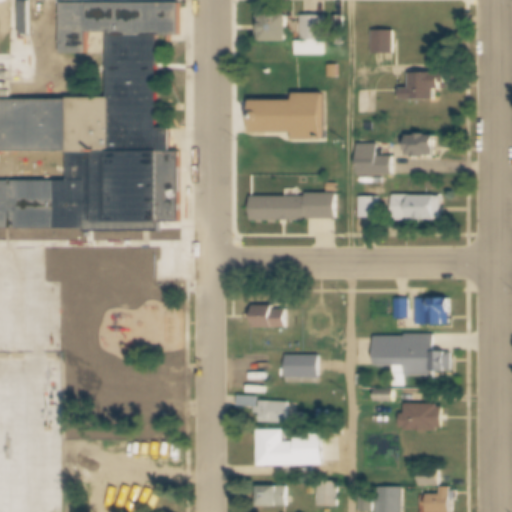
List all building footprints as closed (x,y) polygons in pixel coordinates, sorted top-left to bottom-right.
[(0,102),(113,102),(113,35),(90,35),(89,58),(59,57),(60,4),(184,5),(183,36),(159,36),(159,132),(170,133),(169,154),(181,154),(181,229),(0,228),(0,102)] [(266,39),(261,39),(261,18),(266,18),(266,14),(293,14),(293,46),(266,46),(266,39)] [(306,18),(329,18),(329,57),(299,57),(299,43),(306,43),(306,18)] [(337,34),(337,18),(349,18),(348,34),(337,34)] [(397,31),(397,56),(376,56),(377,31),(397,31)] [(332,67),(342,67),(342,80),(332,79),(332,67)] [(405,89),(413,89),(413,74),(445,74),(445,92),(439,92),(439,105),(405,105),(405,89)] [(298,97),(327,97),(327,137),(323,137),(323,144),(298,144),(298,137),(255,137),(255,105),(298,105),(298,97)] [(416,161),(416,159),(411,159),(411,138),(419,138),(419,136),(429,136),(429,138),(439,138),(439,159),(427,159),(427,161),(416,161)] [(396,156),(396,177),(362,177),(362,145),(381,145),(381,156),(396,156)] [(331,184),(340,184),(340,192),(331,192),(331,184)] [(255,198),(310,198),(310,195),(342,195),(342,221),(310,221),(310,223),(255,223),(255,198)] [(439,199),(445,199),(445,220),(439,220),(439,222),(431,222),(431,224),(420,224),(420,222),(397,222),(397,196),(439,196),(439,199)] [(383,197),(383,220),(364,220),(364,197),(383,197)] [(401,298),(414,298),(413,319),(400,319),(401,298)] [(422,300),(453,300),(453,328),(422,328),(422,300)] [(119,326),(136,326),(136,340),(162,341),(162,304),(119,304),(119,326)] [(290,308),(290,325),(257,325),(257,307),(290,308)] [(328,329),(328,313),(311,313),(311,329),(328,329)] [(410,337),(410,334),(436,334),(436,353),(453,353),(453,377),(410,377),(410,366),(379,366),(379,337),(410,337)] [(17,338),(0,338),(0,348),(17,349),(17,338)] [(290,358),(324,358),(324,380),(290,380),(290,358)] [(117,373),(117,399),(135,399),(135,413),(155,413),(155,373),(117,373)] [(397,390),(397,398),(379,398),(379,390),(397,390)] [(261,398),(261,410),(242,410),(243,397),(261,398)] [(291,403),(291,424),(264,424),(264,403),(291,403)] [(410,415),(410,405),(441,405),(441,409),(447,410),(447,429),(441,429),(441,433),(410,433),(410,424),(405,424),(405,415),(410,415)] [(261,433),(289,433),(289,445),(299,445),(299,437),(328,437),(328,469),(261,468),(261,433)] [(144,454),(105,454),(105,472),(144,472),(144,454)] [(322,484),(342,484),(342,508),(322,508),(322,484)] [(114,488),(114,505),(145,505),(145,488),(114,488)] [(290,488),(290,510),(261,510),(262,488),(290,488)] [(406,489),(406,511),(381,511),(381,489),(406,489)] [(431,511),(431,496),(444,496),(444,490),(454,490),(454,511),(431,511)]
